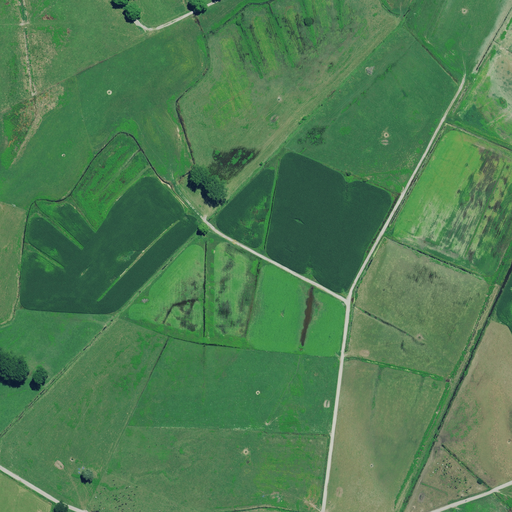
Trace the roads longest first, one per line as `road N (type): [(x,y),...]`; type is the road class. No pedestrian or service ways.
road 1 (track): [(323,511),(351,289),(463,82)]
road 2 (track): [(348,303),(202,218)]
